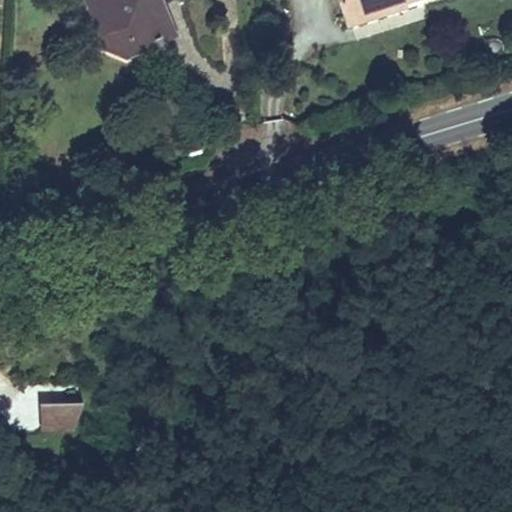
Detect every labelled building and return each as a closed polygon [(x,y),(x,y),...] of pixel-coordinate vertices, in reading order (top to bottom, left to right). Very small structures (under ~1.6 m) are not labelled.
[(154,18),(171,13),(165,0),(89,0),(111,51),(113,54),(117,57),(124,59),(131,62),(167,47),(154,18)] [(337,0),(343,14),(383,0),(337,0)] [(383,0),(343,14),(348,29),(409,7),(406,0),(383,0)] [(171,13),(154,18),(167,47),(183,41),(171,13)] [(79,433),(90,407),(52,405),(49,431),(79,433)]
